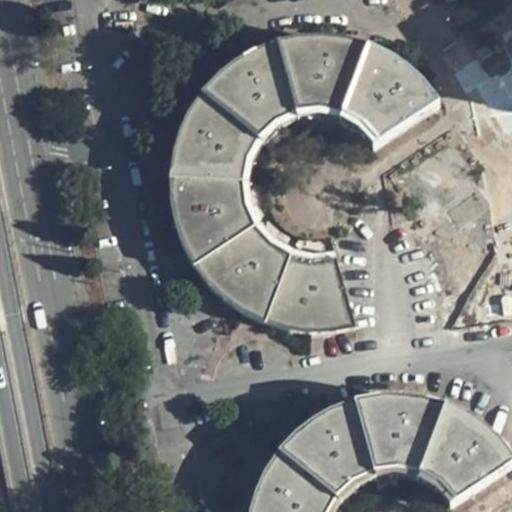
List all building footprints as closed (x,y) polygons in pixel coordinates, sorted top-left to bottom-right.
[(281,51),(301,126),(313,124),(328,125),(341,128),(371,57),(347,50),(309,47),(281,51)] [(202,102),(263,150),(271,142),(281,135),(290,129),(301,126),(281,51),(241,68),(209,94),(202,102)] [(371,57),(341,128),(357,137),(373,153),(437,110),(413,83),(371,57)] [(172,188),(249,192),(252,171),(256,160),(263,150),(202,102),(196,111),(181,140),(172,174),(172,188)] [(198,276),(261,233),(251,211),(249,192),(172,188),(174,219),(185,254),(198,276)] [(269,331),(295,258),(279,249),(271,243),(261,233),(198,276),(210,291),(232,311),(253,324),(269,331)] [(354,334),(334,258),(315,261),(305,260),(295,258),(269,331),(287,336),(333,338),(354,334)] [(356,406),(375,481),(394,479),(419,483),(446,411),(432,406),(402,402),(356,406)] [(278,458),(339,505),(347,496),(361,487),(375,481),(356,406),(318,421),(295,439),(278,458)] [(446,411),(419,483),(432,491),(449,508),(511,466),(511,463),(485,433),(455,414),(446,411)] [(252,511),(335,511),(339,505),(278,458),(266,475),(254,501),(252,511)]
